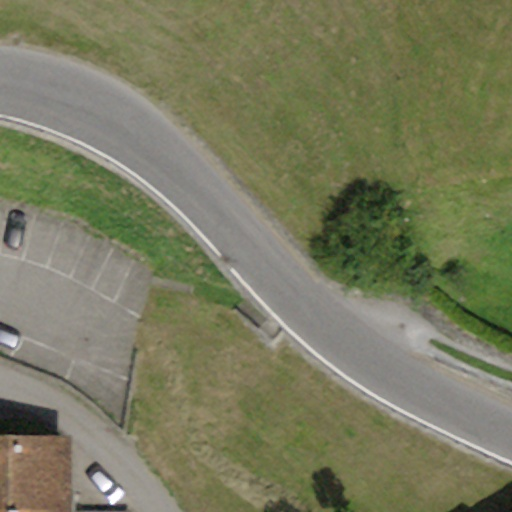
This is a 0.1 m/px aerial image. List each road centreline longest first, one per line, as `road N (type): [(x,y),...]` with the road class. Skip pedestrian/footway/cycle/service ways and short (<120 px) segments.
road 1 (tertiary): [(511,435),(373,369),(289,295),(222,213),(166,161),(100,117),(0,84)]
road 2 (track): [(511,376),(431,348),(327,329)]
